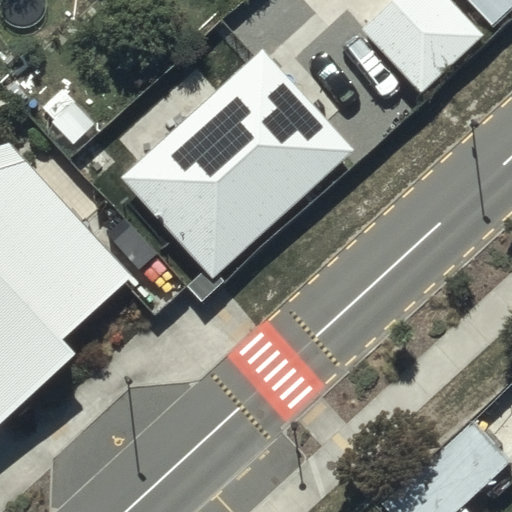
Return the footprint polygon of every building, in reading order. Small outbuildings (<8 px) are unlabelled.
[(389,0),(361,26),(416,85),(479,27),(454,0),(389,0)] [(472,0),(489,17),(507,0),(472,0)] [(119,170),(209,269),(349,141),(259,42),(119,170)] [(11,139),(0,141),(0,420),(76,352),(62,336),(133,272),(11,139)] [(447,511),(511,458),(470,410),(377,490),(395,511),(447,511)]
